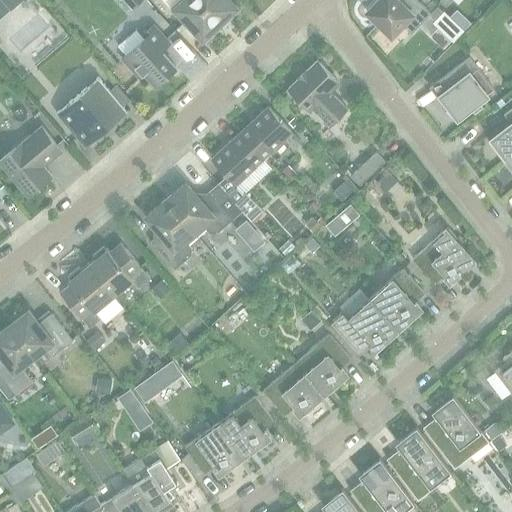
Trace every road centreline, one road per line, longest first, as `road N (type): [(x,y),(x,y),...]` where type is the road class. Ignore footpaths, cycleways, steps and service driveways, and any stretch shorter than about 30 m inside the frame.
road 1 (residential): [(0,273),(99,195),(312,0)]
road 2 (residential): [(235,511),(292,474),(511,284)]
road 3 (residential): [(511,257),(316,0)]
